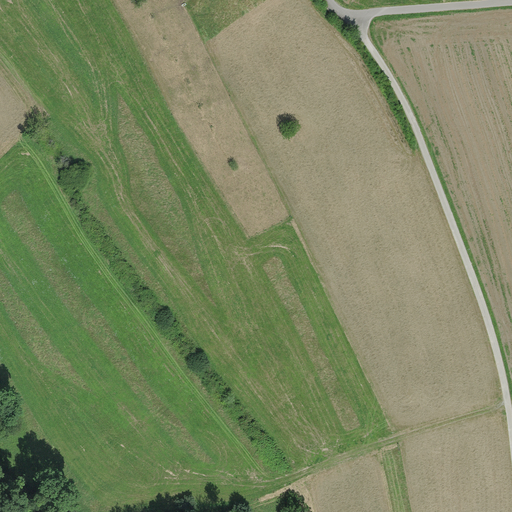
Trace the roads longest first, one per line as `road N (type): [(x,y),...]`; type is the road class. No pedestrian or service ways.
road 1 (track): [(349,20),(397,91),(442,195),(491,330),(511,431)]
road 2 (track): [(511,1),(349,20)]
